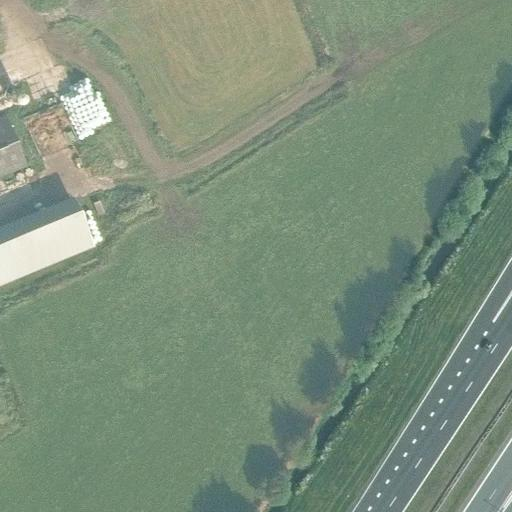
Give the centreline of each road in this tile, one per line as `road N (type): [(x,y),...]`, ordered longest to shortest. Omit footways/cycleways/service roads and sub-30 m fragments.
road 1 (motorway): [(470,383),(385,511)]
road 2 (motorway): [(511,272),(481,322),(470,383)]
